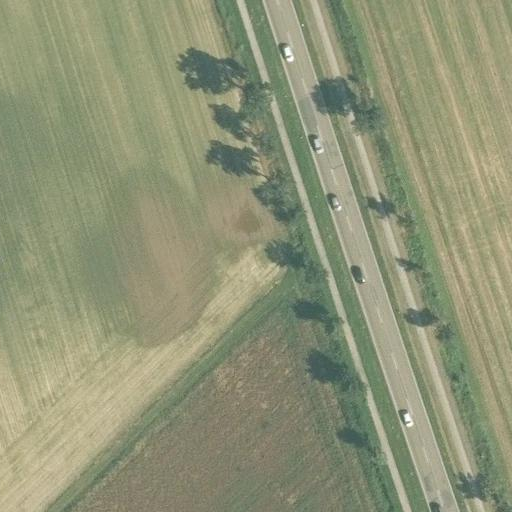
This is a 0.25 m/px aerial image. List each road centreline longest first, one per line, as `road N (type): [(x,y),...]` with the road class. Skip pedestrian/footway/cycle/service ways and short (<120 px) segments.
road 1 (primary): [(449,511),(281,0)]
road 2 (track): [(58,511),(290,281)]
